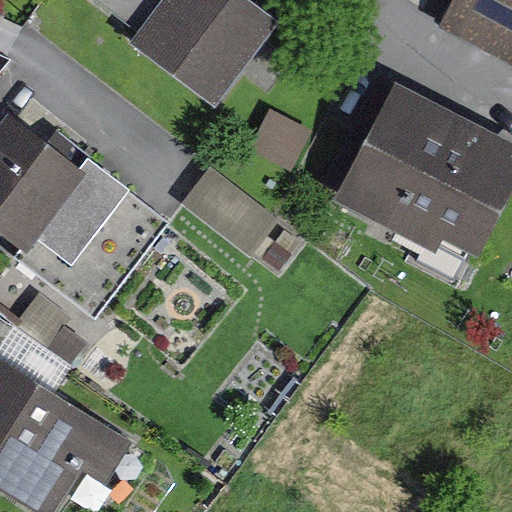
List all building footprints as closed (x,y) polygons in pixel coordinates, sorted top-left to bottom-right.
[(126,0),(151,19),(142,31),(219,92),(280,15),(261,0),(126,0)] [(511,0),(468,0),(462,16),(511,37),(511,0)] [(472,124),(405,91),(351,200),(418,233),(472,124)] [(161,210),(61,143),(0,233),(0,236),(98,302),(161,210)] [(115,431),(1,355),(0,356),(0,460),(66,505),(115,431)]
